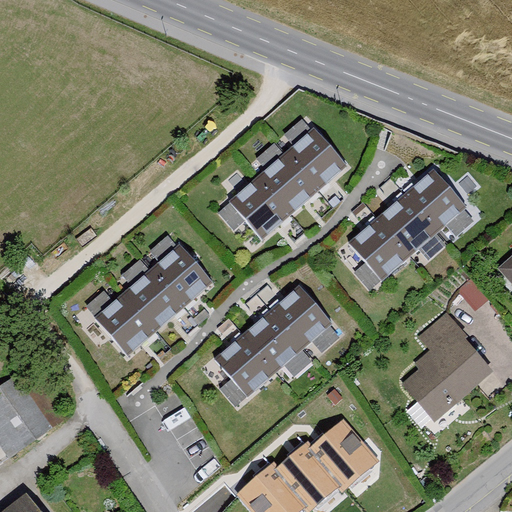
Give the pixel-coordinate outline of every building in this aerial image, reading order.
[(304,117),(278,141),(287,150),(313,126),(304,117)] [(350,170),(316,130),(228,204),(262,244),(350,170)] [(471,212),(437,173),(349,247),(383,287),(471,212)] [(216,287),(182,248),(95,322),(128,361),(216,287)] [(511,266),(502,276),(511,286),(511,266)] [(335,327),(301,287),(213,362),(247,401),(335,327)] [(422,370),(405,384),(436,421),(494,372),(446,315),(419,337),(431,352),(416,364),(422,370)] [(0,385),(0,441),(9,455),(53,425),(18,374),(0,385)] [(343,422),(312,448),(340,484),(344,490),(376,461),(343,422)] [(308,443),(276,470),(307,506),(309,509),(340,484),(312,448),(308,443)] [(273,467),(240,495),(254,511),(299,511),(307,506),(276,470),(273,467)] [(40,511),(27,495),(3,511),(40,511)]
